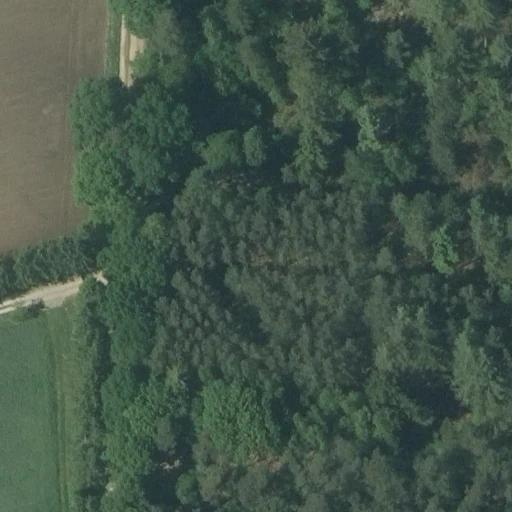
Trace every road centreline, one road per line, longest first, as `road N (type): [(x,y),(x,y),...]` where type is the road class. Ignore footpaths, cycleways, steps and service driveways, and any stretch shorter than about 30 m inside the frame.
road 1 (track): [(134,0),(112,511)]
road 2 (track): [(122,279),(0,312)]
